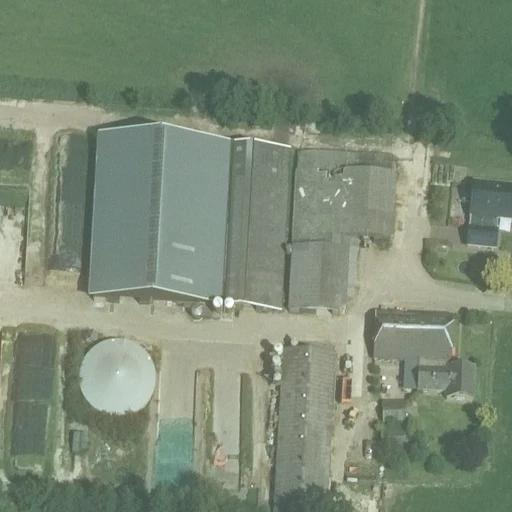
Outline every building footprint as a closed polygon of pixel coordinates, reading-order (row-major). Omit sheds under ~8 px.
[(1,102),(1,114),(24,113),(24,101),(1,102)] [(199,309),(208,147),(96,140),(87,303),(199,309)] [(291,151),(208,147),(199,309),(282,314),(291,151)] [(297,154),(289,313),(338,317),(350,307),(356,289),(359,243),(392,245),(394,159),(297,154)] [(511,189),(473,186),(470,217),(472,218),(471,230),(469,229),(468,238),(467,247),(495,250),(496,232),(489,231),(490,219),(511,221),(511,189)] [(426,262),(479,264),(480,249),(426,247),(426,262)] [(399,280),(480,282),(481,264),(399,262),(399,280)] [(374,361),(418,363),(417,394),(447,395),(447,400),(471,402),(472,372),(450,371),(452,319),(376,315),(374,361)] [(129,345),(121,343),(114,343),(106,345),(99,348),(92,352),(87,358),(83,364),(80,372),(79,379),(79,387),(81,395),(85,402),(89,408),(95,413),(102,417),(109,419),(117,420),(125,419),(132,417),(139,413),(145,408),(150,402),(153,395),(155,387),(155,380),(154,372),(152,365),(148,358),(142,353),(136,348),(129,345)] [(282,353),(274,511),(327,511),(336,355),(282,353)] [(341,368),(340,389),(355,390),(356,369),(341,368)] [(382,410),(384,425),(405,424),(404,408),(382,410)] [(381,428),(381,447),(406,446),(405,427),(381,428)]
